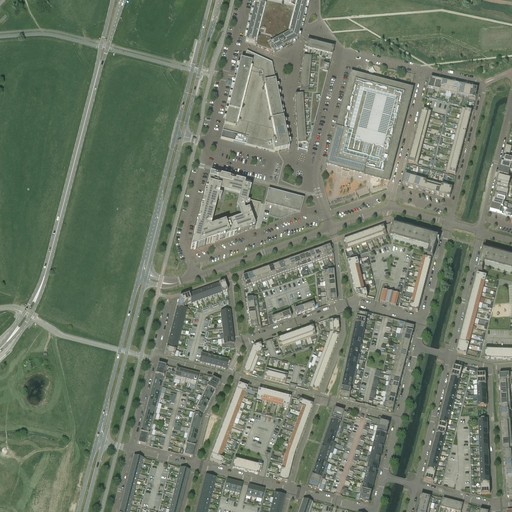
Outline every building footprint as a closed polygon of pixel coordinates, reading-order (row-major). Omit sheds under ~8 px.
[(249,26),(245,42),(267,50),(274,53),(293,43),(297,40),(305,8),(306,0),(255,0),(251,20),(249,26)] [(334,49),(323,46),(307,42),(303,58),(299,99),(294,100),(298,150),(307,152),(327,75),(331,57),(333,50),(334,49)] [(237,72),(230,100),(230,102),(220,139),(274,153),(278,152),(289,150),(280,106),(280,104),(272,63),(247,52),(237,72)] [(335,133),(326,166),(389,182),(413,89),(411,89),(366,77),(351,73),(335,133)] [(434,90),(436,80),(430,79),(429,84),(428,84),(427,89),(434,90)] [(434,90),(440,92),(442,81),(436,80),(434,90)] [(448,83),(442,81),(440,92),(446,93),(448,83)] [(446,93),(445,97),(451,98),(452,94),(454,84),(448,83),(446,93)] [(457,95),(460,85),(454,84),(452,94),(457,95)] [(466,86),(460,85),(457,95),(463,97),(466,86)] [(471,88),(466,86),(463,97),(469,98),(471,88)] [(469,98),(469,100),(476,101),(477,95),(476,95),(478,89),(471,88),(469,98)] [(452,135),(451,140),(454,141),(464,143),(465,138),(455,136),(452,135)] [(506,146),(503,158),(509,159),(511,160),(511,155),(511,156),(511,152),(511,148),(506,146)] [(509,159),(503,158),(502,164),(511,166),(511,160),(509,159)] [(511,172),(511,166),(502,164),(500,169),(511,172)] [(511,172),(500,169),(499,175),(511,178),(511,173),(511,172)] [(251,188),(246,187),(244,186),(245,183),(210,174),(192,245),(194,250),(211,244),(213,243),(214,243),(244,232),(246,231),(247,231),(248,231),(248,229),(255,227),(254,227),(260,204),(248,200),(251,189),(251,188)] [(403,185),(408,187),(411,177),(410,177),(404,175),(403,179),(404,180),(403,185)] [(411,177),(408,187),(413,188),(416,177),(411,175),(410,177),(411,177)] [(413,188),(418,189),(422,178),(421,178),(416,177),(413,188)] [(511,180),(499,177),(497,183),(511,186),(511,180)] [(422,178),(418,189),(424,191),(426,182),(427,179),(421,178),(422,178)] [(442,186),(439,195),(445,197),(447,187),(448,184),(443,182),(443,184),(442,186)] [(437,185),(434,194),(439,195),(442,186),(443,184),(437,183),(436,184),(437,185)] [(511,186),(497,183),(496,189),(497,189),(509,192),(511,193),(511,188),(511,186)] [(453,189),(447,187),(445,197),(450,198),(451,193),(452,193),(453,189)] [(497,189),(496,195),(506,197),(507,198),(509,192),(497,189)] [(280,220),(297,213),(300,214),(304,199),(301,198),(291,196),(268,190),(264,204),(271,206),(268,217),(280,220)] [(494,200),(505,203),(506,197),(496,195),(494,200)] [(493,199),(491,205),(492,205),(504,208),(506,209),(508,204),(505,203),(494,200),(493,199)] [(492,205),(490,211),(502,214),(504,208),(492,205)] [(391,225),(384,227),(387,236),(387,237),(430,249),(429,250),(427,257),(433,258),(438,238),(391,225)] [(387,236),(384,227),(379,229),(382,238),(387,236)] [(382,238),(379,229),(374,231),(377,239),(382,238)] [(377,239),(374,231),(368,232),(372,241),(377,239)] [(372,241),(368,232),(363,234),(366,243),(372,241)] [(366,243),(363,234),(358,236),(361,245),(366,243)] [(361,245),(358,236),(353,238),(356,247),(361,245)] [(356,247),(353,238),(348,240),(351,249),(356,247)] [(351,249),(348,240),(343,242),(346,250),(351,249)] [(331,246),(324,248),(327,258),(333,255),(332,246),(331,246)] [(183,247),(177,248),(180,262),(186,261),(183,247)] [(324,248),(319,250),(322,261),(328,259),(327,258),(324,248)] [(319,250),(313,252),(317,261),(317,262),(322,261),(319,250)] [(511,271),(511,258),(483,250),(477,270),(482,272),(484,265),(484,264),(511,271)] [(312,263),(317,261),(313,252),(308,254),(312,263)] [(308,254),(303,256),(307,266),(308,269),(313,267),(312,264),(312,263),(308,254)] [(303,256),(298,257),(302,268),(307,266),(303,256)] [(298,257),(293,259),(297,270),(302,268),(298,257)] [(293,259),(288,261),(292,272),(297,270),(293,259)] [(288,261),(285,262),(283,263),(287,273),(292,272),(288,261)] [(283,263),(278,265),(282,275),(287,273),(283,263)] [(278,265),(273,266),(277,277),(282,275),(278,265)] [(273,266),(268,268),(272,279),(277,277),(273,266)] [(268,268),(263,270),(267,282),(272,280),(272,279),(268,268)] [(263,270),(258,272),(261,281),(262,283),(267,282),(263,270)] [(258,272),(253,274),(256,283),(261,281),(258,272)] [(253,274),(247,275),(251,285),(256,283),(253,274)] [(247,275),(242,277),(242,278),(241,278),(243,290),(252,287),(251,285),(247,275)] [(226,282),(219,284),(222,293),(227,292),(226,287),(227,287),(226,282)] [(219,284),(214,286),(217,295),(222,293),(219,284)] [(214,286),(209,288),(212,297),(217,295),(214,286)] [(209,288),(204,290),(207,299),(212,297),(209,288)] [(204,290),(198,291),(202,301),(207,299),(204,290)] [(198,291),(193,293),(197,303),(202,301),(198,291)] [(356,293),(357,297),(374,301),(375,298),(367,297),(366,291),(365,291),(356,293)] [(380,302),(396,307),(399,295),(383,291),(380,302)] [(193,293),(188,295),(190,301),(192,304),(197,303),(193,293)] [(188,295),(179,298),(186,304),(187,302),(190,301),(188,295)] [(336,302),(336,297),(326,298),(326,306),(335,303),(336,303),(336,302)] [(179,298),(177,307),(183,309),(184,306),(186,304),(179,298)] [(471,301),(469,306),(478,308),(481,309),(482,304),(480,303),(471,301)] [(304,307),(306,312),(314,309),(315,309),(313,304),(304,307)] [(420,307),(411,304),(409,304),(408,310),(418,312),(419,307),(420,307)] [(304,307),(295,310),(297,315),(306,312),(304,307)] [(282,321),(291,318),(289,312),(280,315),(282,321)] [(274,325),(273,324),(282,321),(280,315),(271,318),(268,319),(270,326),(274,325)] [(467,317),(465,322),(474,324),(478,325),(479,320),(476,319),(467,317)] [(413,332),(414,327),(409,325),(409,324),(399,321),(398,324),(403,326),(402,329),(402,330),(413,332)] [(252,332),(261,329),(260,323),(250,325),(251,332),(252,332),(252,333),(252,332)] [(310,338),(316,336),(312,327),(307,329),(310,338)] [(302,331),(305,339),(310,338),(307,329),(302,331)] [(412,338),(413,332),(402,330),(402,329),(401,329),(400,335),(401,335),(412,338)] [(302,331),(297,332),(300,341),(305,339),(302,331)] [(292,334),(295,343),(300,341),(297,332),(292,334)] [(329,333),(327,338),(336,341),(339,334),(339,332),(329,333)] [(292,334),(287,336),(290,345),(295,343),(292,334)] [(397,334),(396,339),(400,340),(401,341),(401,340),(410,343),(412,338),(401,335),(400,335),(397,334)] [(281,338),(285,347),(290,345),(287,336),(281,338)] [(281,338),(276,340),(279,349),(285,347),(281,338)] [(327,338),(326,343),(334,346),(336,341),(327,338)] [(326,343),(324,348),(332,351),(334,346),(326,343)] [(252,348),(252,349),(250,353),(259,356),(262,349),(260,344),(253,347),(252,347),(252,348)] [(394,344),(393,350),(396,350),(397,351),(408,353),(409,348),(399,346),(400,345),(397,345),(394,344)] [(324,348),(322,353),(331,357),(332,351),(324,348)] [(485,349),(485,359),(511,360),(511,350),(491,350),(491,349),(485,349)] [(259,356),(250,353),(248,358),(257,361),(259,356)] [(322,353),(320,358),(329,362),(331,357),(322,353)] [(257,361),(248,358),(247,363),(255,366),(257,361)] [(320,358),(318,363),(327,367),(329,362),(320,358)] [(223,359),(220,369),(226,370),(227,366),(229,366),(231,362),(223,359)] [(255,366),(247,363),(245,368),(253,371),(255,366)] [(318,363),(316,368),(325,372),(327,367),(318,363)] [(253,371),(245,368),(243,373),(251,376),(253,371)] [(316,368),(314,374),(323,377),(325,372),(316,368)] [(155,375),(155,376),(155,375),(165,378),(166,378),(167,372),(166,372),(156,369),(155,374),(155,375)] [(177,369),(174,380),(180,381),(180,380),(182,370),(177,369)] [(402,374),(393,372),(392,371),(390,377),(401,379),(402,374)] [(185,382),(190,384),(193,373),(188,372),(185,381),(185,382)] [(500,380),(511,379),(511,380),(511,379),(511,372),(506,373),(506,374),(499,375),(500,380)] [(198,374),(193,373),(190,384),(195,385),(198,374)] [(314,374),(312,379),(321,382),(323,377),(314,374)] [(401,379),(390,377),(389,376),(388,382),(389,382),(400,385),(401,379)] [(217,387),(220,382),(211,378),(209,382),(217,387)] [(312,379),(310,384),(319,387),(321,382),(312,379)] [(209,382),(206,387),(215,391),(217,387),(209,382)] [(310,384),(308,391),(312,392),(312,390),(317,392),(319,387),(310,384)] [(245,393),(247,388),(238,385),(237,387),(237,388),(236,390),(245,393)] [(206,387),(204,391),(212,396),(214,392),(215,392),(215,391),(206,387)] [(398,390),(388,387),(387,387),(385,392),(386,393),(386,392),(397,395),(398,390)] [(236,390),(235,392),(235,393),(235,395),(243,398),(245,393),(236,390)] [(204,391),(201,396),(210,401),(212,396),(204,391)] [(341,393),(340,398),(345,399),(345,400),(355,403),(356,401),(350,398),(350,395),(341,393)] [(235,395),(234,395),(233,397),(233,398),(233,400),(241,403),(243,398),(235,395)] [(210,401),(201,396),(199,401),(208,405),(210,401)] [(233,400),(232,400),(231,402),(232,403),(231,405),(239,408),(241,403),(233,400)] [(199,401),(196,405),(205,410),(208,405),(199,401)] [(312,405),(307,403),(306,403),(300,401),(298,406),(302,408),(301,408),(310,411),(311,411),(312,408),(311,408),(312,406),(312,405)] [(377,408),(387,411),(387,410),(393,411),(394,406),(385,403),(384,403),(383,406),(377,406),(377,408)] [(205,410),(196,405),(194,410),(203,415),(205,410)] [(231,405),(230,405),(229,408),(230,408),(229,410),(237,413),(239,408),(231,405)] [(308,416),(309,416),(310,414),(309,413),(310,411),(301,408),(299,413),(308,416)] [(332,414),(344,418),(346,413),(334,409),(332,414)] [(228,413),(227,415),(236,418),(239,420),(241,415),(237,414),(237,413),(229,410),(228,410),(227,413),(228,413)] [(146,412),(144,417),(154,419),(154,420),(155,420),(157,414),(155,414),(146,412)] [(299,413),(298,418),(306,422),(307,421),(308,419),(308,418),(308,416),(299,413)] [(331,420),(342,423),(344,418),(332,414),(331,420)] [(226,418),(225,420),(234,423),(237,425),(239,420),(235,419),(236,418),(227,415),(226,415),(225,418),(226,418)] [(305,427),(305,426),(306,424),(306,422),(298,418),(296,423),(305,427)] [(225,420),(224,420),(223,423),(224,423),(223,425),(232,428),(234,423),(225,420)] [(331,420),(329,425),(341,429),(343,423),(342,423),(331,420)] [(380,421),(379,426),(379,427),(388,429),(390,423),(380,421)] [(303,432),(303,431),(303,432),(304,429),(305,427),(296,423),(294,429),(303,432)] [(223,425),(222,425),(221,428),(222,428),(221,430),(230,434),(232,428),(223,425)] [(339,434),(341,429),(329,425),(328,430),(337,433),(339,434)] [(386,434),(386,435),(387,435),(388,429),(379,427),(379,426),(378,426),(376,432),(377,432),(386,434)] [(301,437),(302,434),(303,432),(294,429),(292,434),(301,437)] [(219,435),(228,439),(230,434),(221,430),(220,433),(219,435)] [(337,433),(328,430),(326,435),(335,438),(337,433)] [(140,433),(141,433),(140,432),(140,434),(139,438),(151,441),(152,436),(151,435),(140,433)] [(292,434),(290,439),(299,442),(300,442),(301,439),(300,439),(301,437),(292,434)] [(217,440),(226,444),(228,439),(219,435),(218,438),(217,440)] [(335,438),(326,435),(324,440),(333,443),(335,438)] [(151,441),(139,438),(137,444),(149,447),(151,441)] [(297,447),(298,447),(299,444),(298,444),(299,442),(290,439),(288,444),(297,447)] [(224,449),(226,444),(217,440),(217,441),(217,440),(216,443),(215,445),(224,449)] [(324,440),(322,445),(334,449),(336,444),(333,443),(324,440)] [(184,450),(193,452),(194,448),(195,448),(195,447),(194,447),(185,445),(185,444),(184,444),(183,450),(184,450)] [(288,444),(287,449),(295,452),(296,452),(297,449),(296,449),(297,447),(288,444)] [(215,445),(215,446),(214,448),(213,450),(222,454),(224,449),(215,445)] [(322,445),(321,450),(330,453),(332,454),(334,449),(322,445)] [(287,449),(285,454),(285,455),(294,457),(295,454),(295,452),(287,449)] [(213,450),(213,451),(212,453),(212,456),(220,459),(222,454),(213,450)] [(319,455),(328,459),(330,453),(321,450),(319,455)] [(317,461),(326,464),(328,459),(319,455),(317,461)] [(221,465),(223,460),(220,459),(212,456),(211,456),(211,458),(210,461),(221,465)] [(378,466),(379,461),(370,458),(368,457),(366,463),(369,464),(369,463),(378,466)] [(261,465),(260,466),(234,459),(232,468),(258,475),(259,471),(261,472),(262,465),(261,465)] [(317,461),(315,466),(327,470),(330,471),(331,466),(328,465),(326,464),(317,461)] [(315,466),(314,471),(325,475),(327,470),(315,466)] [(312,476),(323,480),(325,480),(326,475),(325,475),(314,471),(312,476)] [(280,475),(278,474),(277,480),(287,483),(287,482),(288,478),(279,476),(280,475)] [(312,476),(311,475),(309,481),(321,485),(323,480),(312,476)] [(319,490),(321,485),(309,481),(307,486),(319,490)] [(371,492),(372,492),(373,487),(363,484),(361,483),(360,489),(371,492)] [(256,499),(256,502),(261,503),(261,500),(262,500),(264,490),(259,489),(256,499)] [(360,489),(359,495),(360,495),(371,497),(372,492),(371,492),(360,489)] [(357,494),(355,500),(359,501),(359,500),(369,503),(371,497),(360,495),(359,495),(357,494)] [(430,503),(432,498),(431,497),(431,496),(428,495),(427,497),(421,495),(419,500),(430,503)] [(270,497),(269,503),(272,503),(282,506),(283,501),(274,498),(270,497)] [(303,500),(301,505),(312,508),(313,503),(308,501),(303,500)] [(432,503),(430,503),(419,500),(418,506),(430,509),(432,503)]
